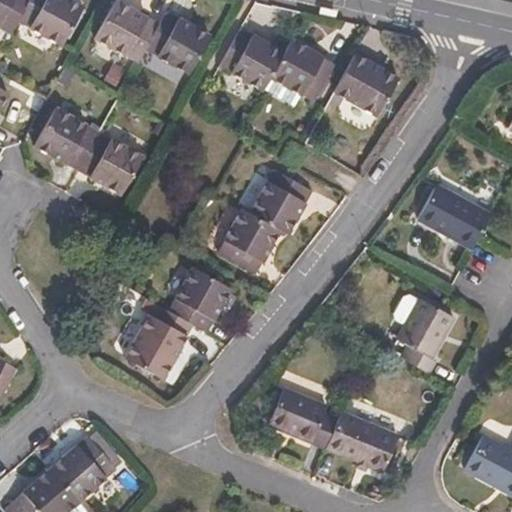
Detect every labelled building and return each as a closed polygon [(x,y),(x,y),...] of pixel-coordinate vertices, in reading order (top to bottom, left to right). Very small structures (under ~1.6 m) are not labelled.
[(15,23),(28,0),(0,0),(0,32),(7,37),(15,23)] [(59,47),(79,8),(63,0),(28,0),(15,23),(59,47)] [(147,48),(159,25),(118,2),(98,40),(138,63),(147,48)] [(190,72),(212,35),(168,10),(159,25),(147,48),(190,72)] [(270,80),(285,54),(241,29),(219,68),(263,93),(270,80)] [(314,105),(335,67),(292,42),(285,54),(270,80),(314,105)] [(378,119),(400,82),(356,56),(334,94),(378,119)] [(77,175),(98,137),(55,113),(34,151),(77,175)] [(119,199),(141,161),(98,137),(77,175),(119,199)] [(296,172),(305,155),(290,147),(281,163),(296,172)] [(287,239),(311,195),(273,174),(249,216),(278,233),(287,239)] [(488,221),(435,191),(416,225),(469,254),(475,244),(488,221)] [(255,276),(278,233),(249,216),(241,212),(217,255),(255,276)] [(206,337),(230,294),(192,272),(169,315),(190,328),(206,337)] [(427,359),(449,319),(416,300),(396,336),(394,341),(403,346),(396,360),(425,376),(432,362),(427,359)] [(159,382),(190,328),(169,315),(158,308),(153,319),(150,318),(124,362),(159,382)] [(0,398),(15,373),(0,364),(0,398)] [(333,420),(319,413),(322,408),(321,406),(281,388),(265,424),(320,449),(333,420)] [(378,475),(394,440),(336,413),(333,420),(320,449),(378,475)] [(114,471),(120,465),(95,437),(90,442),(87,441),(49,475),(62,490),(78,508),(114,477),(116,474),(114,471)] [(511,458),(510,463),(479,447),(462,481),(511,508),(511,458)] [(72,511),(78,508),(62,490),(49,475),(5,511),(72,511)]
